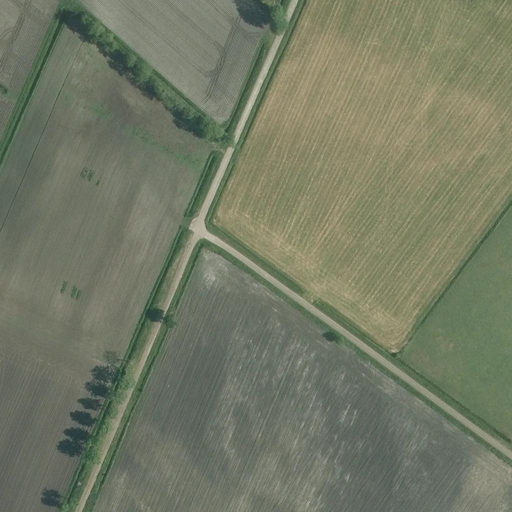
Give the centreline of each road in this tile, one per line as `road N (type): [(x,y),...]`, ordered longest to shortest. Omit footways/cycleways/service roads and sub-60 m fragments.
road 1 (unclassified): [(511,456),(196,228)]
road 2 (unclassified): [(196,228),(78,511)]
road 3 (unclassified): [(196,228),(295,0)]
